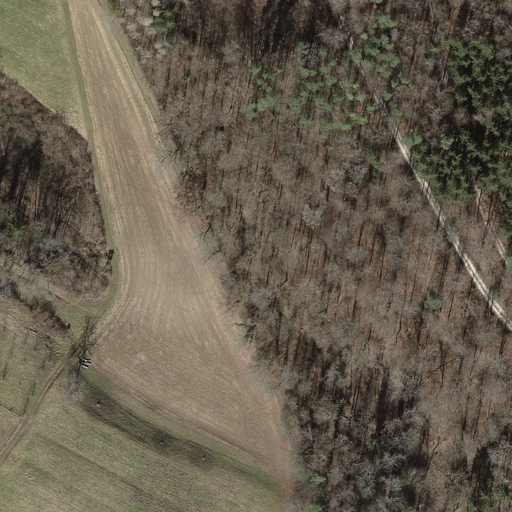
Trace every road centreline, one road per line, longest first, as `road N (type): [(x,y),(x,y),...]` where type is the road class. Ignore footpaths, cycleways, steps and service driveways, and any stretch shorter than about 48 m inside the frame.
road 1 (track): [(302,511),(280,386),(110,0)]
road 2 (track): [(0,450),(115,263),(64,0)]
road 3 (track): [(332,0),(470,270),(511,323)]
road 4 (track): [(511,258),(474,189),(433,0)]
